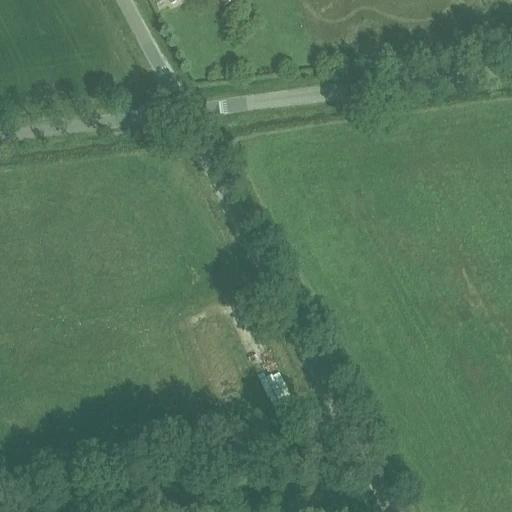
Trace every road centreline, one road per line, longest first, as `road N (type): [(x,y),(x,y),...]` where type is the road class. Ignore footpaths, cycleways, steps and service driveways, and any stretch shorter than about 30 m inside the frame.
road 1 (unclassified): [(391,511),(182,112)]
road 2 (unclassified): [(182,112),(511,67)]
road 3 (unclassified): [(0,138),(182,112)]
road 4 (unclassified): [(182,112),(122,0)]
